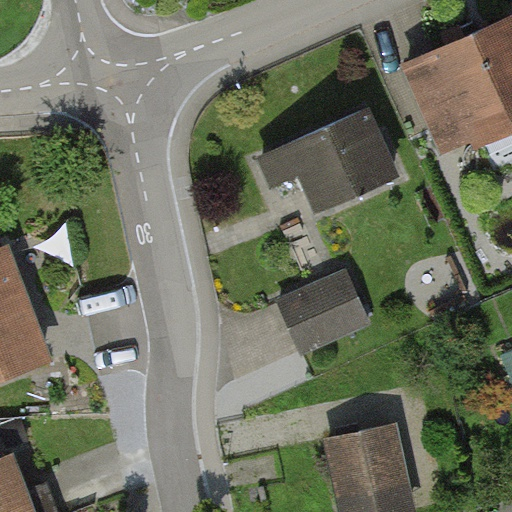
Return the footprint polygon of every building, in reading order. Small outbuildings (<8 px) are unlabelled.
[(511,16),(399,65),(441,162),(511,131),(511,16)] [(362,113),(252,161),(266,193),(295,181),(309,212),(390,177),(362,113)] [(1,248),(0,248),(0,386),(45,370),(1,248)] [(339,277),(274,306),(299,362),(364,333),(339,277)] [(412,511),(395,429),(321,444),(334,511),(412,511)] [(0,456),(0,511),(32,511),(23,484),(11,452),(0,456)]
